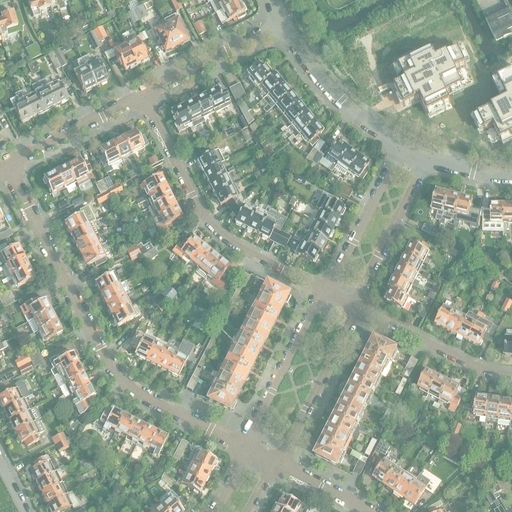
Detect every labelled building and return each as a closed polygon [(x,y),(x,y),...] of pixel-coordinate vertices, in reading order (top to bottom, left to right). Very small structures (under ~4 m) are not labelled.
[(49,8),(46,0),(35,0),(30,2),(29,1),(28,2),(33,18),(40,16),(39,11),(49,8)] [(46,0),(49,8),(50,8),(57,7),(59,6),(60,10),(65,8),(62,0),(46,0)] [(182,9),(177,0),(172,0),(170,1),(176,12),(182,9)] [(238,0),(237,0),(211,0),(204,4),(205,5),(210,2),(215,12),(238,0)] [(246,11),(243,5),(241,6),(238,0),(215,12),(222,25),(245,13),(244,12),(246,11)] [(485,20),(496,42),(511,34),(511,0),(502,0),(509,12),(487,22),(486,20),(485,20)] [(148,16),(143,5),(133,10),(139,21),(148,16)] [(115,16),(113,10),(106,14),(109,19),(115,16)] [(139,21),(133,10),(127,13),(133,24),(139,21)] [(24,27),(19,12),(14,14),(13,11),(1,15),(3,19),(2,19),(2,20),(0,20),(0,34),(1,36),(7,35),(18,32),(23,33),(24,27)] [(188,41),(174,15),(163,21),(176,47),(188,41)] [(91,21),(81,25),(82,30),(92,27),(93,27),(91,21)] [(176,47),(163,21),(158,23),(160,28),(154,31),(165,52),(176,47)] [(206,32),(201,21),(193,25),(198,36),(206,32)] [(107,37),(101,27),(92,32),(98,42),(107,37)] [(98,42),(92,32),(87,34),(95,50),(101,47),(98,42)] [(146,55),(141,45),(139,46),(138,44),(142,42),(139,36),(135,38),(133,34),(122,40),(125,45),(136,67),(142,64),(142,62),(146,60),(144,56),(146,55)] [(42,55),(36,44),(31,47),(37,58),(42,55)] [(136,67),(125,45),(119,48),(118,46),(114,49),(118,57),(116,58),(121,67),(122,66),(125,71),(129,68),(130,70),(136,67)] [(37,58),(31,47),(26,50),(29,57),(26,58),(28,62),(37,58)] [(67,65),(59,49),(53,52),(61,68),(67,65)] [(405,81),(394,87),(404,108),(420,100),(427,115),(428,114),(434,127),(445,122),(449,131),(477,117),(485,132),(493,128),(500,142),(511,136),(511,62),(462,86),(455,71),(466,66),(458,50),(436,60),(432,51),(398,67),(405,81)] [(61,68),(53,52),(48,55),(55,71),(61,68)] [(107,81),(96,59),(92,61),(89,55),(81,59),(96,87),(101,84),(101,85),(106,82),(106,81),(107,81)] [(96,87),(81,59),(76,61),(80,68),(73,71),(84,92),(86,92),(91,90),(91,89),(96,87)] [(260,85),(273,75),(270,71),(272,70),(267,64),(266,65),(262,61),(247,73),(255,82),(253,84),(256,89),(260,85)] [(37,69),(34,62),(33,62),(28,65),(31,72),(37,69)] [(268,95),(282,84),(279,80),(281,79),(276,73),(274,74),(273,75),(260,85),(256,89),(261,95),(259,96),(262,100),(267,97),(268,95)] [(68,100),(58,81),(51,85),(47,78),(46,79),(43,80),(56,106),(61,103),(61,104),(67,102),(66,101),(68,100)] [(56,106),(43,80),(31,86),(35,93),(44,114),(52,110),(51,108),(56,106)] [(276,105),(290,94),(287,90),(289,88),(284,83),(282,84),(268,95),(267,97),(262,100),(267,106),(268,106),(271,109),(270,110),(275,107),(276,105)] [(246,97),(239,84),(229,89),(237,105),(246,97)] [(44,114),(35,93),(28,97),(24,89),(20,92),(21,95),(33,118),(37,115),(38,117),(44,114)] [(223,90),(218,93),(216,89),(205,95),(213,111),(214,113),(214,114),(231,106),(223,90)] [(283,117),(285,115),(298,103),(295,99),(297,98),(292,92),(290,94),(276,105),(281,110),(279,112),(283,117)] [(33,118),(21,95),(10,101),(12,105),(11,105),(21,124),(22,123),(22,124),(28,121),(28,120),(33,118)] [(213,111),(205,95),(194,101),(202,117),(204,121),(208,120),(206,117),(214,113),(213,111)] [(202,117),(194,101),(182,107),(190,123),(193,127),(193,128),(205,122),(204,121),(202,117)] [(291,126),(293,124),(306,113),(303,109),(305,108),(300,102),(298,103),(285,115),(289,120),(287,121),(291,126)] [(250,111),(243,103),(238,107),(243,116),(248,113),(250,111)] [(190,123),(182,107),(171,112),(176,123),(174,124),(178,133),(188,128),(186,125),(190,123)] [(290,143),(314,123),(311,119),(313,117),(308,111),(306,113),(293,124),(297,129),(295,131),(298,135),(295,138),(293,136),(288,140),(290,143)] [(254,121),(248,113),(243,116),(248,125),(254,121)] [(247,128),(241,117),(235,120),(241,131),(247,128)] [(255,129),(257,127),(254,123),(249,127),(253,133),(256,131),(255,129)] [(309,143),(322,132),(323,130),(319,125),(317,126),(314,123),(290,143),(293,146),(298,142),(298,143),(304,138),(309,143)] [(148,146),(143,138),(139,140),(135,132),(129,134),(129,133),(124,136),(124,137),(123,138),(131,154),(148,146)] [(131,154),(123,138),(117,140),(117,139),(112,142),(113,143),(111,144),(119,160),(131,154)] [(337,164),(348,149),(337,142),(324,161),(331,166),(328,171),(331,173),(334,169),(337,164)] [(119,160),(111,144),(99,150),(99,151),(95,152),(99,160),(106,174),(113,170),(111,168),(120,163),(119,160)] [(223,162),(214,145),(203,151),(194,155),(203,172),(219,164),(223,162)] [(346,173),(358,157),(354,154),(356,152),(350,148),(348,149),(337,164),(334,169),(345,177),(346,173)] [(312,163),(318,154),(313,150),(307,159),(312,163)] [(229,159),(234,156),(233,154),(222,159),(223,161),(223,162),(229,159)] [(316,166),(323,157),(318,154),(312,163),(316,166)] [(265,162),(262,157),(262,156),(255,160),(257,165),(265,162)] [(155,157),(149,160),(151,166),(152,165),(157,162),(155,157)] [(364,171),(369,164),(358,157),(346,173),(351,177),(352,175),(358,179),(359,178),(362,180),(367,174),(364,171)] [(90,181),(79,160),(73,163),(73,162),(68,164),(69,165),(67,166),(75,181),(78,187),(90,181)] [(224,175),(219,164),(203,172),(203,174),(202,174),(205,179),(206,179),(208,183),(224,175)] [(75,181),(67,166),(62,169),(61,168),(56,170),(57,171),(55,172),(63,187),(75,181)] [(134,170),(128,174),(131,179),(137,176),(134,170)] [(63,187),(55,172),(43,178),(43,179),(42,180),(45,185),(46,184),(51,194),(63,187)] [(235,184),(229,173),(224,175),(208,183),(209,185),(208,186),(211,190),(212,190),(214,195),(230,187),(235,184)] [(306,180),(300,177),(296,174),(293,180),(304,185),(306,180)] [(166,187),(160,176),(139,186),(142,191),(145,189),(148,195),(166,187)] [(113,189),(107,177),(102,180),(108,191),(113,189)] [(338,190),(342,182),(343,180),(340,178),(334,188),(338,190)] [(108,191),(102,180),(95,183),(101,195),(108,191)] [(348,198),(354,188),(342,182),(338,190),(337,192),(348,198)] [(225,204),(240,195),(235,184),(230,187),(214,195),(217,200),(216,201),(218,205),(219,205),(220,206),(225,204)] [(111,197),(122,191),(119,186),(113,189),(108,191),(111,197)] [(171,197),(166,187),(148,195),(143,198),(136,202),(137,205),(145,201),(149,209),(153,207),(171,197)] [(442,221),(449,194),(436,190),(431,210),(438,212),(436,220),(441,221),(442,221)] [(97,204),(111,198),(111,197),(108,191),(101,195),(94,198),(97,204)] [(342,217),(345,210),(343,209),(343,208),(334,204),(337,199),(323,192),(315,208),(320,211),(321,212),(337,220),(340,216),(342,217)] [(457,214),(461,197),(460,197),(461,195),(453,193),(453,195),(449,194),(442,221),(441,221),(440,224),(444,225),(445,221),(451,222),(451,221),(454,222),(455,221),(456,214),(457,214)] [(256,207),(259,202),(256,201),(253,206),(243,201),(240,195),(225,204),(237,218),(234,223),(236,223),(235,224),(240,227),(240,226),(245,228),(256,207)] [(177,208),(171,197),(153,207),(149,209),(148,209),(152,217),(147,219),(148,222),(158,217),(159,217),(177,208)] [(470,209),(473,200),(461,197),(457,214),(456,214),(455,221),(454,222),(453,228),(456,228),(458,222),(460,223),(462,215),(467,216),(466,219),(473,220),(474,210),(470,209)] [(504,236),(504,204),(499,204),(499,202),(492,202),(492,205),(491,205),(491,211),(488,211),(486,224),(486,230),(502,230),(502,236),(504,236)] [(257,234),(271,206),(269,205),(265,212),(256,207),(245,228),(247,229),(247,230),(251,233),(252,231),(257,234)] [(270,215),(273,209),(270,208),(271,206),(257,234),(262,237),(261,238),(266,240),(267,239),(268,240),(274,229),(278,219),(270,215)] [(170,224),(182,218),(177,208),(159,217),(152,220),(159,233),(172,227),(170,224)] [(91,224),(87,215),(86,212),(64,223),(67,228),(66,229),(68,234),(69,233),(70,235),(87,226),(91,224)] [(336,228),(339,221),(337,220),(321,212),(318,218),(316,217),(314,222),(332,231),(334,227),(336,228)] [(334,232),(332,231),(314,222),(310,229),(305,226),(305,227),(300,225),(299,227),(308,233),(310,234),(326,242),(328,238),(330,239),(334,232)] [(93,226),(92,223),(91,224),(87,226),(70,235),(72,239),(71,240),(74,245),(75,244),(75,245),(93,236),(97,234),(93,226)] [(439,232),(425,225),(422,231),(438,239),(439,232)] [(279,232),(274,229),(268,240),(285,248),(290,237),(279,232)] [(0,241),(13,235),(10,230),(0,235),(0,241)] [(328,243),(326,242),(310,234),(307,240),(300,237),(299,238),(294,236),(293,238),(300,242),(318,251),(318,252),(320,254),(323,249),(325,250),(328,243)] [(98,247),(93,236),(75,245),(78,250),(77,251),(79,255),(80,255),(81,256),(98,247)] [(189,260),(202,245),(193,237),(184,248),(179,244),(172,252),(181,259),(176,265),(182,270),(185,265),(189,260)] [(316,256),(318,252),(318,251),(300,242),(298,246),(300,247),(296,255),(312,263),(314,264),(318,257),(316,256)] [(153,249),(149,243),(143,247),(141,244),(136,246),(139,252),(142,257),(153,249)] [(430,261),(424,257),(430,246),(422,243),(420,247),(411,243),(411,244),(409,243),(406,249),(408,250),(406,254),(422,262),(433,268),(435,265),(429,262),(430,261)] [(24,258),(23,257),(23,255),(21,251),(20,251),(18,247),(9,251),(5,244),(0,247),(0,254),(1,256),(0,256),(2,261),(3,260),(7,267),(24,258)] [(198,268),(211,252),(202,245),(189,260),(190,260),(189,261),(198,268)] [(136,246),(126,251),(129,256),(139,252),(136,246)] [(455,258),(458,252),(447,246),(444,252),(455,258)] [(107,263),(104,258),(98,247),(81,256),(83,261),(83,262),(85,267),(86,266),(86,267),(93,264),(96,268),(107,263)] [(146,263),(158,255),(154,249),(153,249),(142,257),(146,263)] [(142,257),(139,252),(129,256),(132,262),(142,257)] [(207,276),(220,260),(211,252),(198,268),(196,271),(205,279),(207,276)] [(418,269),(422,262),(406,254),(406,255),(404,254),(400,260),(402,261),(400,265),(416,273),(418,274),(420,269),(418,269)] [(30,269),(29,268),(30,268),(28,263),(27,264),(24,258),(7,267),(6,267),(8,271),(9,271),(12,278),(30,269)] [(221,278),(230,267),(220,260),(207,276),(208,276),(208,275),(213,279),(210,283),(220,291),(227,282),(221,278)] [(413,280),(416,273),(400,265),(400,266),(398,265),(395,272),(397,273),(395,276),(410,284),(412,285),(422,290),(423,287),(419,285),(419,284),(413,280)] [(35,279),(30,269),(12,278),(11,278),(13,282),(14,282),(17,288),(24,284),(29,282),(29,283),(33,281),(33,280),(35,279)] [(244,288),(249,278),(244,274),(238,285),(242,287),(244,288)] [(100,295),(121,284),(117,277),(114,278),(113,275),(95,284),(97,288),(96,289),(99,294),(100,293),(100,295)] [(407,296),(412,285),(410,284),(395,276),(394,277),(392,276),(389,283),(391,284),(389,288),(391,289),(407,296)] [(127,294),(129,293),(124,283),(121,284),(100,295),(103,299),(102,300),(104,305),(105,304),(106,306),(124,297),(123,296),(127,294)] [(289,294),(266,283),(259,295),(282,307),(284,304),(286,305),(290,297),(288,296),(289,294)] [(407,303),(409,298),(407,296),(391,289),(389,293),(387,292),(384,299),(386,300),(386,301),(401,309),(405,302),(407,303)] [(14,302),(9,292),(0,296),(0,300),(3,308),(14,302)] [(153,303),(161,296),(160,294),(159,292),(149,297),(153,302),(152,303),(153,303)] [(269,333),(282,307),(259,295),(246,322),(269,333)] [(161,313),(169,304),(170,304),(161,296),(153,303),(161,313)] [(129,308),(124,297),(106,306),(108,310),(107,311),(110,316),(111,315),(112,317),(129,308)] [(51,312),(52,311),(50,307),(49,307),(46,300),(40,303),(38,299),(20,308),(28,323),(33,320),(34,320),(34,321),(51,312)] [(507,312),(511,302),(511,301),(507,299),(502,309),(507,312)] [(445,330),(455,312),(458,307),(447,301),(438,319),(437,318),(435,323),(435,325),(445,330)] [(424,318),(429,308),(421,304),(418,309),(421,311),(419,315),(424,318)] [(117,327),(140,316),(134,305),(129,308),(112,317),(114,321),(113,322),(115,326),(116,326),(117,327)] [(40,332),(57,323),(57,322),(58,322),(55,318),(51,312),(34,321),(34,320),(33,320),(28,323),(33,333),(38,331),(38,332),(39,331),(40,332)] [(457,336),(465,318),(459,315),(460,314),(455,312),(445,330),(451,333),(451,334),(455,336),(455,335),(457,336)] [(468,341),(477,323),(479,318),(468,312),(465,318),(457,336),(458,337),(457,337),(462,340),(462,339),(467,341),(468,341)] [(482,341),(487,330),(490,332),(493,325),(479,318),(477,323),(468,341),(479,347),(479,345),(480,346),(483,342),(482,341)] [(256,359),(269,333),(246,322),(233,348),(256,359)] [(62,333),(57,323),(40,332),(39,331),(38,332),(40,336),(41,335),(45,342),(56,336),(57,337),(61,335),(60,334),(62,333)] [(156,339),(145,333),(134,355),(139,358),(139,359),(144,361),(145,361),(156,339)] [(381,376),(387,363),(389,363),(390,362),(391,362),(397,349),(374,338),(373,340),(371,338),(367,346),(369,348),(360,365),(381,376)] [(157,367),(167,345),(158,340),(156,339),(145,361),(150,363),(149,364),(154,367),(155,366),(157,367)] [(168,372),(178,350),(170,345),(170,346),(167,345),(157,367),(161,369),(161,370),(165,372),(166,371),(168,372)] [(168,372),(178,377),(191,351),(182,347),(180,351),(178,350),(168,372)] [(243,385),(256,359),(233,348),(220,374),(243,385)] [(42,358),(38,350),(27,355),(31,363),(31,362),(42,358)] [(78,365),(76,360),(77,360),(74,355),(74,356),(72,354),(71,355),(68,350),(49,360),(53,369),(50,370),(54,377),(78,365)] [(31,363),(27,355),(14,362),(18,369),(29,363),(31,363)] [(46,365),(42,358),(31,362),(34,368),(38,365),(40,368),(46,365)] [(412,372),(417,362),(412,359),(406,369),(407,370),(412,372)] [(31,362),(31,363),(29,363),(29,364),(18,369),(22,376),(33,371),(32,369),(34,368),(31,362)] [(191,371),(195,364),(190,362),(186,369),(191,371)] [(60,389),(84,376),(83,375),(84,375),(82,370),(81,371),(78,365),(54,377),(49,380),(50,382),(55,380),(60,389)] [(365,406),(372,392),(381,376),(360,365),(345,396),(365,406)] [(429,393),(437,376),(426,371),(417,388),(429,393)] [(234,402),(236,398),(243,385),(220,374),(206,400),(229,412),(230,410),(232,411),(236,403),(234,402)] [(68,397),(89,386),(88,384),(89,383),(87,380),(86,381),(84,376),(60,389),(64,396),(58,398),(60,401),(68,397)] [(192,391),(198,379),(196,378),(192,376),(186,388),(192,391)] [(441,400),(449,382),(437,376),(429,393),(441,400)] [(456,396),(460,388),(449,382),(441,400),(451,405),(452,404),(457,407),(461,399),(456,396)] [(85,402),(95,398),(92,393),(93,392),(91,387),(90,388),(89,386),(68,397),(78,417),(83,415),(89,409),(85,402)] [(22,400),(16,389),(11,391),(10,389),(4,392),(5,394),(0,397),(0,405),(1,408),(2,408),(3,410),(22,400)] [(350,437),(357,422),(365,406),(345,396),(329,426),(350,437)] [(485,427),(485,423),(489,398),(476,396),(476,398),(473,398),(468,412),(474,413),(473,415),(480,416),(479,422),(482,423),(481,427),(485,427)] [(498,424),(501,400),(489,398),(485,423),(498,424)] [(9,421),(29,411),(24,399),(22,400),(3,410),(6,415),(5,415),(7,419),(8,419),(9,421)] [(511,421),(511,415),(511,401),(501,400),(498,424),(510,426),(511,421)] [(115,433),(125,416),(122,415),(123,414),(118,412),(118,413),(113,410),(109,416),(104,413),(101,419),(99,418),(98,421),(92,426),(93,426),(94,425),(103,430),(102,432),(107,434),(109,430),(115,433)] [(15,432),(35,422),(29,411),(9,421),(11,426),(13,431),(14,430),(15,432)] [(127,439),(135,422),(133,420),(134,419),(129,417),(129,418),(125,416),(115,433),(115,435),(120,437),(120,436),(127,439)] [(39,435),(39,434),(44,431),(39,420),(35,422),(15,432),(17,437),(17,438),(19,442),(20,442),(21,444),(23,442),(26,448),(40,441),(37,436),(39,435)] [(136,447),(147,427),(141,424),(141,423),(136,421),(136,422),(135,422),(127,439),(125,441),(136,447)] [(70,438),(81,427),(76,423),(67,433),(70,438)] [(457,437),(461,426),(456,424),(452,433),(452,435),(457,437)] [(148,450),(157,433),(152,430),(152,429),(147,426),(147,427),(136,447),(141,450),(147,452),(148,450)] [(337,467),(344,454),(343,453),(344,452),(342,451),(350,437),(329,426),(320,445),(317,444),(313,452),(315,453),(314,455),(337,467)] [(447,446),(452,435),(452,433),(446,431),(441,443),(447,446)] [(157,459),(168,438),(162,435),(163,434),(158,432),(157,433),(148,450),(154,453),(152,457),(157,459)] [(66,440),(62,434),(52,439),(55,445),(66,440)] [(79,440),(74,435),(71,439),(75,444),(79,440)] [(69,446),(66,440),(55,445),(58,452),(69,446)] [(181,457),(187,444),(181,441),(175,454),(181,457)] [(385,456),(390,447),(380,442),(374,452),(385,456)] [(213,467),(216,461),(201,454),(202,452),(201,449),(199,448),(197,447),(195,448),(193,450),(188,460),(193,463),(211,472),(211,471),(212,472),(214,467),(213,467)] [(359,460),(362,455),(353,451),(350,455),(359,460)] [(395,469),(398,465),(400,462),(389,455),(382,464),(379,462),(376,466),(380,468),(373,478),(384,485),(395,469)] [(59,471),(53,459),(50,461),(47,456),(32,464),(35,468),(30,471),(32,476),(31,476),(34,481),(35,480),(36,483),(56,472),(59,471)] [(162,473),(169,459),(163,456),(156,470),(162,473)] [(464,472),(473,464),(468,459),(459,468),(464,472)] [(359,476),(365,464),(361,462),(359,461),(354,473),(359,476)] [(86,471),(94,467),(88,463),(83,465),(86,471)] [(208,478),(211,472),(193,463),(187,474),(205,483),(205,482),(206,483),(208,478)] [(394,492),(405,476),(395,469),(384,485),(394,492)] [(62,484),(56,472),(36,483),(38,487),(37,487),(40,492),(42,495),(62,484)] [(415,482),(417,479),(407,472),(405,476),(394,492),(404,499),(415,482)] [(175,482),(165,473),(164,473),(161,479),(171,488),(175,482)] [(199,495),(205,483),(187,474),(181,485),(193,491),(192,492),(197,494),(199,495)] [(171,488),(161,479),(157,484),(166,492),(171,488)] [(414,506),(427,486),(423,483),(421,486),(415,482),(404,499),(414,506)] [(66,495),(67,495),(62,484),(42,495),(44,498),(43,499),(45,503),(46,503),(47,506),(66,495)] [(495,489),(491,491),(494,495),(497,493),(501,491),(498,485),(494,488),(495,489)] [(494,495),(491,491),(491,490),(486,497),(488,500),(492,498),(493,501),(496,499),(494,495)] [(72,509),(78,506),(72,493),(66,495),(47,506),(50,510),(49,510),(49,511),(60,511),(71,507),(72,509)] [(288,511),(298,511),(302,505),(284,496),(283,497),(280,501),(281,502),(278,507),(288,511)] [(182,511),(170,497),(161,505),(166,511),(182,511)]
